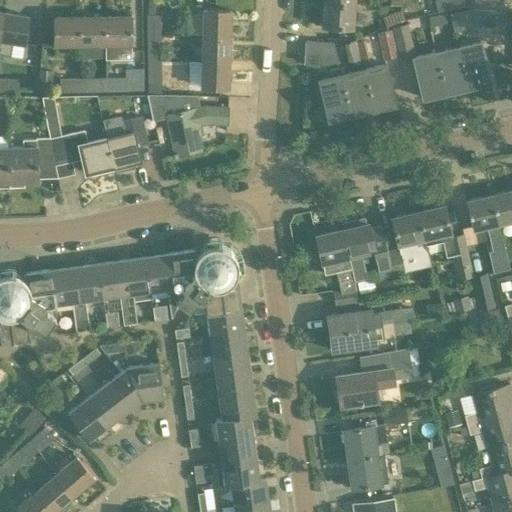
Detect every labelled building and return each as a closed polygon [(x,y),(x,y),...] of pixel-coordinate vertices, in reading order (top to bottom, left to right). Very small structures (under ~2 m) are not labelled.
[(438,12),(465,6),(463,0),(432,0),(423,2),(426,13),(437,11),(438,12)] [(354,4),(323,2),(322,27),(352,29),(354,4)] [(495,9),(475,9),(474,7),(450,13),(454,31),(477,26),(477,27),(494,28),(495,9)] [(201,35),(229,36),(229,10),(202,10),(201,35)] [(402,10),(382,17),(385,27),(405,20),(402,10)] [(29,16),(3,12),(0,32),(0,53),(10,55),(12,42),(25,44),(29,16)] [(446,32),(441,12),(428,15),(433,35),(446,32)] [(147,95),(198,96),(198,95),(162,94),(160,15),(147,15),(147,83),(148,83),(149,93),(147,93),(147,95)] [(105,44),(104,16),(79,17),(79,44),(105,44)] [(130,16),(104,16),(105,44),(105,59),(130,58),(130,16)] [(79,44),(79,17),(53,17),(54,45),(79,44)] [(413,53),(407,24),(393,27),(399,56),(413,53)] [(397,56),(391,29),(378,31),(384,58),(397,56)] [(229,36),(201,35),(201,61),(228,62),(229,36)] [(362,64),(356,41),(355,39),(346,41),(351,66),(362,64)] [(365,39),(356,41),(362,64),(369,63),(365,39)] [(334,42),(305,41),(303,63),(325,64),(338,61),(334,42)] [(480,41),(457,47),(467,87),(490,82),(480,41)] [(467,87),(457,47),(435,52),(445,92),(467,87)] [(423,98),(445,92),(435,52),(413,57),(423,98)] [(228,62),(201,61),(200,87),(227,87),(228,62)] [(363,69),(373,109),(395,104),(386,64),(363,69)] [(324,70),(326,78),(318,80),(328,120),(350,115),(341,74),(342,74),(340,67),(324,70)] [(105,78),(105,91),(144,91),(144,68),(125,68),(125,78),(105,78)] [(38,69),(38,90),(51,90),(52,70),(38,69)] [(363,69),(342,74),(341,74),(350,115),(373,109),(363,69)] [(0,77),(0,91),(18,93),(19,78),(0,77)] [(105,91),(105,78),(80,79),(80,92),(105,91)] [(80,92),(80,79),(59,79),(60,92),(80,92)] [(200,107),(198,96),(147,95),(152,120),(166,117),(174,155),(201,150),(196,125),(207,122),(226,123),(227,108),(205,106),(200,107)] [(122,119),(125,132),(105,137),(112,169),(126,166),(125,162),(139,159),(136,146),(148,143),(142,115),(122,119)] [(49,128),(48,128),(55,165),(82,158),(85,171),(99,168),(100,172),(112,169),(105,137),(86,141),(84,129),(61,135),(59,126),(49,128)] [(23,145),(8,146),(9,181),(38,179),(38,178),(57,177),(55,165),(48,128),(35,128),(36,139),(23,139),(23,145)] [(0,181),(9,181),(8,146),(0,146),(0,181)] [(511,189),(492,195),(499,223),(511,220),(511,189)] [(492,195),(466,200),(473,229),(489,226),(496,251),(505,249),(499,223),(492,195)] [(443,206),(417,212),(427,252),(428,252),(427,245),(443,241),(446,256),(452,255),(458,279),(473,276),(464,233),(450,236),(450,233),(443,206)] [(291,214),(294,231),(313,228),(310,211),(291,214)] [(399,248),(387,251),(393,276),(405,273),(405,272),(402,257),(427,252),(417,212),(391,218),(398,245),(399,248)] [(364,217),(341,222),(343,230),(341,230),(350,269),(354,280),(367,277),(361,254),(374,251),(375,254),(387,251),(380,224),(368,227),(367,224),(366,224),(364,217)] [(350,269),(341,230),(315,236),(324,275),(350,269)] [(237,265),(236,258),(232,252),(226,247),(219,245),(211,245),(204,248),(198,253),(193,249),(184,251),(169,253),(175,299),(176,300),(186,307),(190,310),(195,314),(206,312),(214,311),(241,307),(238,283),(233,280),(237,273),(237,265)] [(375,254),(380,278),(385,277),(393,276),(387,251),(375,254)] [(169,253),(145,256),(150,291),(167,288),(170,308),(171,318),(177,307),(176,300),(175,299),(169,253)] [(150,291),(145,256),(121,259),(130,324),(137,323),(135,313),(133,293),(150,291)] [(130,324),(121,259),(98,263),(102,297),(120,295),(122,315),(123,325),(130,324)] [(102,297),(98,263),(74,266),(83,331),(89,330),(88,320),(85,300),(102,297)] [(83,331),(74,266),(50,269),(55,304),(72,302),(75,321),(76,332),(82,331),(83,331)] [(55,304),(50,269),(26,272),(22,278),(16,274),(8,273),(1,274),(0,274),(0,341),(41,336),(43,333),(45,330),(46,330),(48,327),(56,316),(55,304)] [(479,314),(493,312),(485,277),(470,281),(479,314)] [(356,288),(333,292),(335,305),(358,301),(356,288)] [(214,311),(206,312),(209,334),(244,329),(241,307),(214,311)] [(402,307),(370,311),(370,309),(326,315),(329,333),(404,323),(402,307)] [(405,333),(404,323),(329,333),(331,350),(375,345),(374,340),(384,339),(384,336),(405,333)] [(188,328),(174,330),(175,338),(189,336),(188,328)] [(247,351),(244,329),(209,334),(212,355),(247,351)] [(138,340),(129,341),(99,345),(105,353),(124,350),(125,355),(132,354),(139,348),(138,340)] [(178,359),(185,358),(183,341),(176,342),(178,359)] [(359,356),(362,372),(335,376),(340,406),(377,401),(375,388),(395,384),(395,379),(413,376),(408,347),(359,356)] [(95,348),(82,358),(86,363),(100,353),(95,348)] [(250,372),(247,351),(212,355),(215,377),(250,372)] [(86,363),(82,358),(68,368),(72,374),(86,363)] [(188,375),(185,358),(178,359),(181,376),(188,375)] [(120,372),(141,400),(163,397),(158,362),(127,367),(120,372)] [(141,400),(120,372),(102,385),(124,413),(141,400)] [(250,372),(215,377),(218,398),(253,393),(250,372)] [(60,374),(46,385),(51,390),(64,379),(60,374)] [(184,402),(191,401),(189,384),(182,385),(184,402)] [(102,385),(85,398),(106,426),(124,413),(102,385)] [(467,425),(511,412),(511,402),(507,385),(494,389),(474,394),(478,412),(465,415),(467,425)] [(253,393),(218,398),(221,418),(215,419),(215,420),(256,415),(253,393)] [(106,426),(85,398),(67,412),(88,440),(106,426)] [(191,401),(184,402),(187,419),(194,418),(191,401)] [(35,407),(19,424),(30,434),(46,417),(35,407)] [(406,407),(380,410),(382,424),(384,423),(384,424),(407,422),(406,408),(406,407)] [(511,412),(467,425),(470,435),(483,431),(488,448),(511,441),(511,412)] [(256,415),(215,420),(218,443),(253,438),(250,417),(256,416),(256,415)] [(373,425),(343,429),(347,458),(377,454),(375,443),(386,441),(384,424),(384,423),(382,424),(373,425)] [(44,426),(28,440),(37,450),(53,436),(44,426)] [(198,428),(188,430),(191,447),(200,446),(198,428)] [(253,438),(218,443),(220,452),(221,462),(256,457),(255,448),(253,438)] [(28,440),(9,457),(17,467),(37,450),(28,440)] [(511,441),(488,448),(492,465),(479,468),(481,478),(511,470),(511,441)] [(377,454),(347,458),(351,488),(381,484),(388,483),(384,453),(377,454)] [(17,467),(9,457),(0,464),(0,478),(1,480),(17,467)] [(77,457),(57,474),(74,495),(94,478),(77,457)] [(224,485),(265,479),(265,478),(259,479),(256,457),(221,462),(224,485)] [(193,466),(196,483),(205,482),(203,464),(193,466)] [(511,470),(481,478),(472,481),(475,491),(487,488),(492,504),(511,498),(511,470)] [(57,474),(37,491),(55,511),(74,495),(57,474)] [(268,501),(265,479),(224,485),(230,485),(233,505),(268,501)] [(53,511),(55,511),(37,491),(17,507),(21,511),(53,511)] [(199,510),(206,509),(204,492),(197,493),(199,510)] [(511,511),(511,498),(492,504),(493,511),(511,511)] [(393,511),(392,499),(353,504),(354,511),(393,511)] [(269,511),(268,501),(233,505),(234,511),(269,511)]
